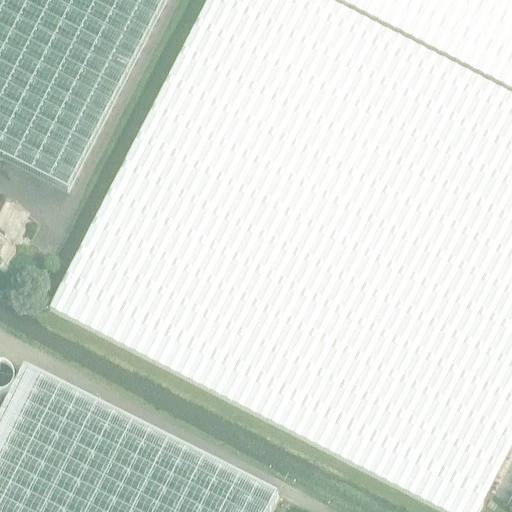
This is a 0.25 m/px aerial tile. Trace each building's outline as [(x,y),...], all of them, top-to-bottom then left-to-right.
[(0,0),(0,159),(68,194),(167,0),(0,0)] [(436,511),(478,511),(511,446),(511,99),(318,0),(208,0),(48,311),(436,511)] [(511,0),(327,0),(511,94),(511,0)] [(9,243),(23,217),(0,204),(0,264),(11,244),(9,243)] [(0,511),(269,511),(276,498),(24,372),(0,419),(0,511)]
